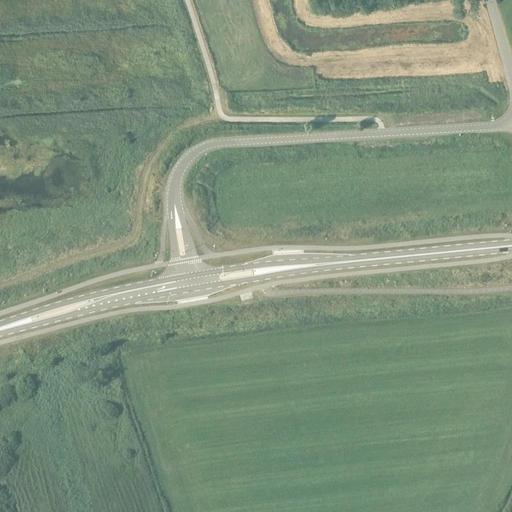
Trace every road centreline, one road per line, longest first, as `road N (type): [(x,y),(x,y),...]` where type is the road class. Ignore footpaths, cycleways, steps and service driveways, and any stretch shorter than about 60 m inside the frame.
road 1 (tertiary): [(511,125),(204,147),(176,176),(173,203)]
road 2 (primary): [(314,265),(511,246)]
road 3 (track): [(503,49),(307,61)]
road 4 (primary): [(0,334),(188,290)]
road 5 (primary): [(178,278),(0,324)]
road 6 (primary): [(188,290),(314,265)]
road 7 (primary): [(314,265),(194,275)]
